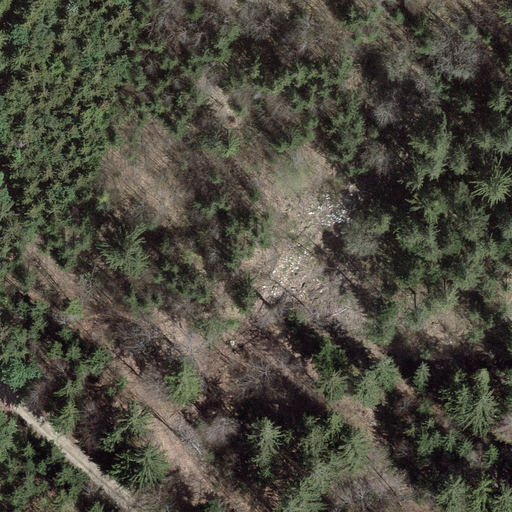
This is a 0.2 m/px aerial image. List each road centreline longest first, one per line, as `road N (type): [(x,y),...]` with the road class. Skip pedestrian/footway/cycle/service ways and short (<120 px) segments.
road 1 (track): [(219,511),(89,300),(20,219),(0,165)]
road 2 (track): [(320,511),(361,483),(511,478)]
road 3 (track): [(145,511),(0,388)]
